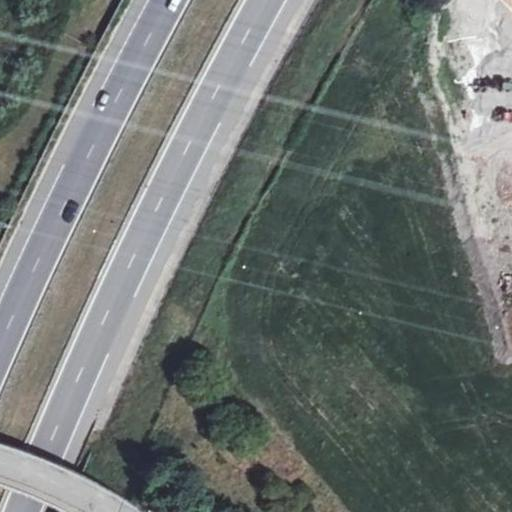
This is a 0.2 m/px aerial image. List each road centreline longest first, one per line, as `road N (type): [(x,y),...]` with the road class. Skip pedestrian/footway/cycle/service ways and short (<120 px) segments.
road 1 (motorway): [(23,511),(121,284),(268,0)]
road 2 (motorway): [(166,0),(0,339)]
